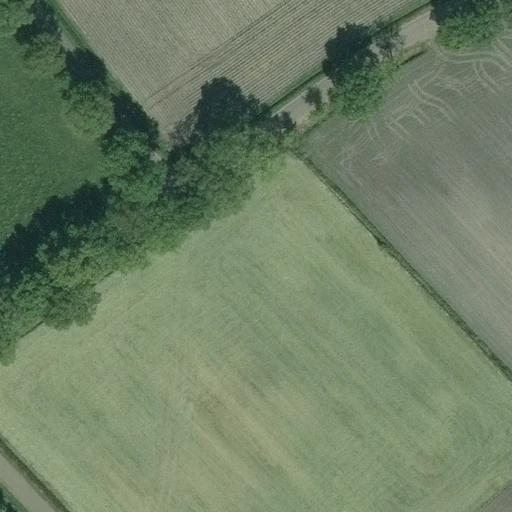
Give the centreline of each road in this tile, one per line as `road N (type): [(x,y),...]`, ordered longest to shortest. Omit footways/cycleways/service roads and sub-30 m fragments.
road 1 (tertiary): [(176,194),(431,22),(485,0)]
road 2 (unclassified): [(176,194),(29,0)]
road 3 (tertiary): [(0,324),(176,194)]
